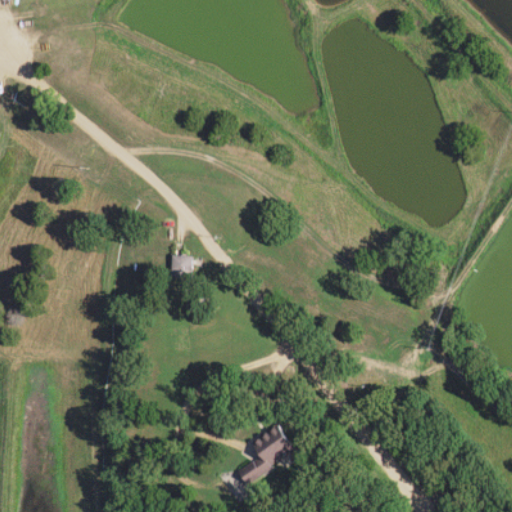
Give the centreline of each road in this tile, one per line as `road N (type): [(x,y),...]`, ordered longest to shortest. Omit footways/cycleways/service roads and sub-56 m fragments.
road 1 (track): [(470,265),(448,293),(402,289),(333,257),(254,184),(204,156),(124,155)]
road 2 (track): [(95,511),(90,361),(71,266),(114,148)]
